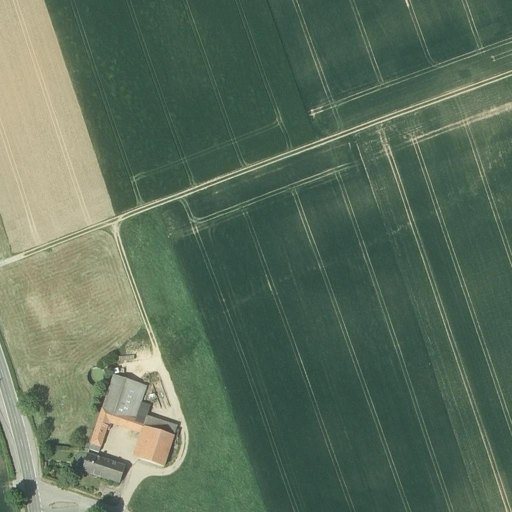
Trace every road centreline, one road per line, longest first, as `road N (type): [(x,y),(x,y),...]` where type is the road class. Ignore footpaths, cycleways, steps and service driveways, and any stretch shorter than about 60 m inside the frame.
road 1 (track): [(511,73),(0,265)]
road 2 (secondary): [(35,505),(0,368)]
road 3 (track): [(511,213),(470,88)]
